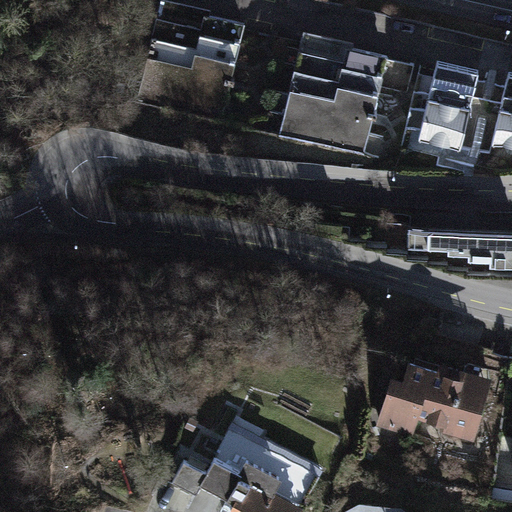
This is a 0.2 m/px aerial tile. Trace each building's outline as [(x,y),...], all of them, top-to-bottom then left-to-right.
[(249,13),(188,0),(162,0),(144,90),(229,107),(249,13)] [(393,47),(307,29),(286,127),(372,146),(393,47)] [(488,62),(441,51),(422,129),(469,140),(488,62)] [(511,141),(511,71),(497,138),(511,141)] [(511,210),(418,210),(418,235),(477,236),(477,254),(511,254),(511,210)] [(388,370),(374,428),(411,436),(414,420),(476,434),(490,373),(403,353),(398,373),(388,370)] [(185,462),(174,492),(194,499),(205,469),(185,462)] [(294,511),(299,502),(240,475),(223,511),(294,511)] [(475,511),(476,501),(413,496),(411,511),(475,511)]
